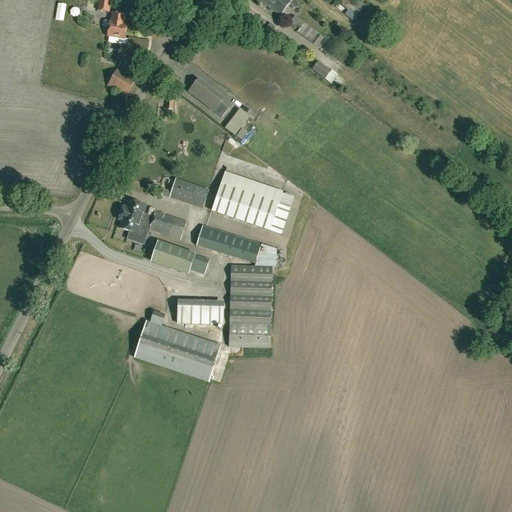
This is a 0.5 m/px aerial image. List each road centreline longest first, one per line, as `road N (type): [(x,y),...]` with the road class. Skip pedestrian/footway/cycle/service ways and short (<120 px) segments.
road 1 (unclassified): [(77,210),(128,113),(206,0)]
road 2 (unclassified): [(0,366),(77,210)]
